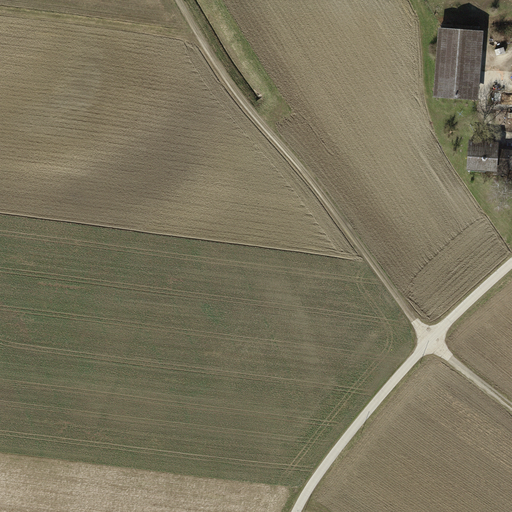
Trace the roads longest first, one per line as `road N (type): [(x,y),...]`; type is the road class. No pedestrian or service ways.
road 1 (track): [(511,408),(430,341),(228,81),(180,0)]
road 2 (unclassified): [(297,511),(369,409),(511,264)]
road 3 (track): [(201,36),(0,11)]
